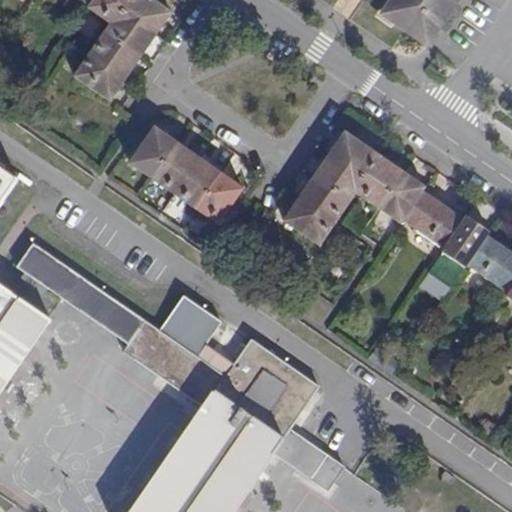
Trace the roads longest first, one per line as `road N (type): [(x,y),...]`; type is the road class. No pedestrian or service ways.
road 1 (residential): [(0,146),(511,498)]
road 2 (residential): [(214,0),(159,79),(275,159),(340,65)]
